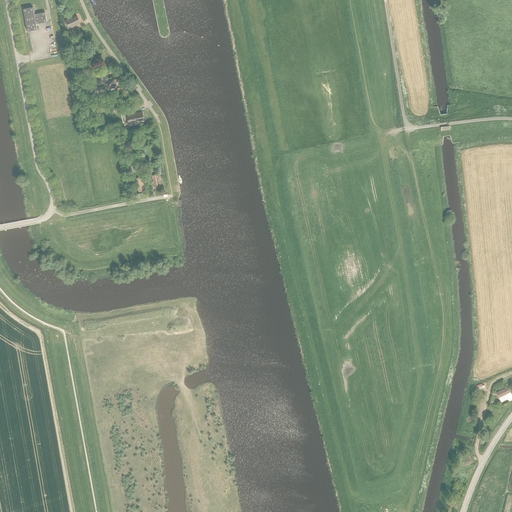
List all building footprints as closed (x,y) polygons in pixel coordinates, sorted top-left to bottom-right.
[(33,8),(24,9),(23,9),(27,32),(37,30),(36,24),(47,22),(45,12),(34,14),(33,8)] [(76,25),(80,23),(77,16),(73,18),(72,17),(65,21),(69,30),(77,26),(76,25)] [(104,74),(102,73),(103,82),(104,82),(105,82),(105,81),(107,85),(111,84),(119,81),(116,75),(108,79),(108,78),(107,78),(106,76),(106,75),(106,74),(105,74),(104,74)] [(94,95),(109,92),(108,86),(93,89),(94,95)] [(138,123),(144,121),(142,113),(136,114),(136,113),(127,115),(129,126),(138,124),(138,123)] [(157,175),(151,176),(153,187),(155,187),(155,188),(160,188),(160,186),(161,186),(159,174),(157,175)] [(143,189),(144,189),(142,178),(134,179),(136,190),(138,190),(138,192),(143,191),(143,189)] [(511,394),(508,387),(496,393),(501,402),(507,399),(508,402),(511,400),(511,394)]
